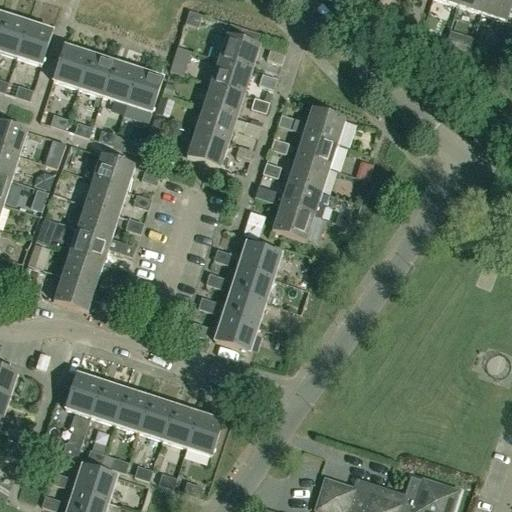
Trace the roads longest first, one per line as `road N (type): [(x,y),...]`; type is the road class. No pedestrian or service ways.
road 1 (residential): [(298,402),(468,166)]
road 2 (residential): [(468,166),(293,0)]
road 3 (residential): [(147,353),(192,199)]
road 4 (residential): [(298,402),(147,353)]
road 5 (residential): [(147,353),(68,328),(0,331)]
road 6 (residential): [(213,511),(298,402)]
